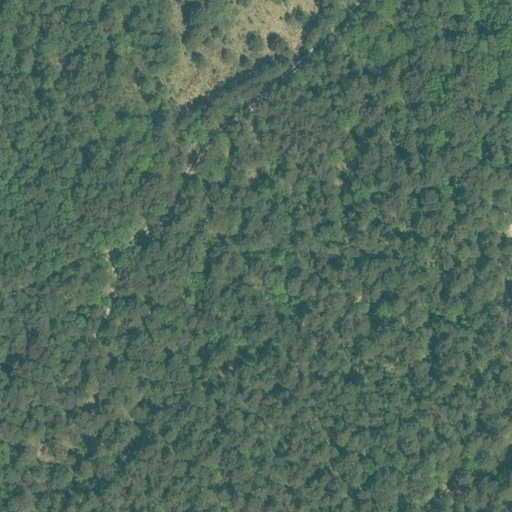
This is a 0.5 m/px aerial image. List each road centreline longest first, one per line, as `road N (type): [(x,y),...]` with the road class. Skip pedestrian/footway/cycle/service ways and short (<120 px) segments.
road 1 (track): [(116,255),(170,214),(210,145),(370,0)]
road 2 (track): [(7,511),(101,339),(116,255)]
road 3 (track): [(0,298),(116,255)]
